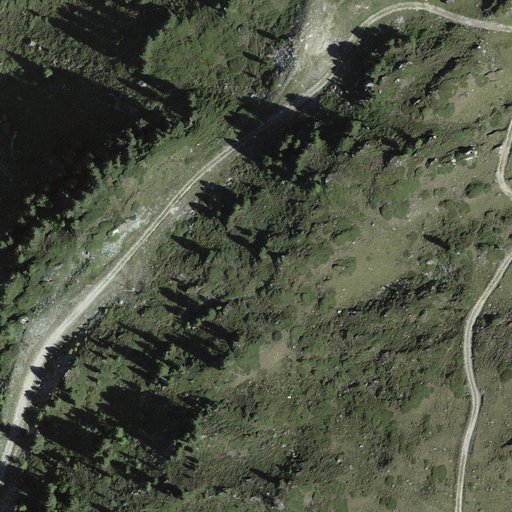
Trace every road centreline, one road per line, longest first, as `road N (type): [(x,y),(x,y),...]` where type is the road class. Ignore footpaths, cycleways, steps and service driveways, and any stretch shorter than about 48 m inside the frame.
road 1 (track): [(511,34),(406,7),(364,28),(333,69),(184,187),(75,311),(25,389),(0,482)]
road 2 (track): [(461,511),(460,469),(476,418),(467,334),(511,261)]
